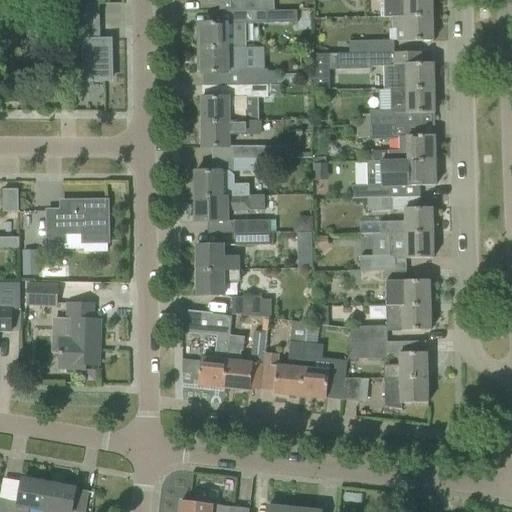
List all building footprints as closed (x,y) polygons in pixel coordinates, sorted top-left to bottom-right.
[(225,0),(226,0),(218,0),(218,13),(272,11),(272,0),(225,0)] [(391,17),(391,18),(432,17),(431,0),(382,0),(383,18),(391,17)] [(99,41),(98,5),(69,6),(70,51),(82,51),(83,82),(110,81),(110,41),(99,41)] [(242,49),(242,24),(272,24),(272,11),(218,13),(219,24),(200,25),(200,26),(195,28),(196,39),(200,40),(200,50),(242,49)] [(432,17),(391,18),(391,29),(404,29),(404,43),(432,42),(432,17)] [(34,19),(34,29),(0,29),(0,60),(35,59),(35,54),(46,53),(45,19),(34,19)] [(55,53),(70,53),(70,29),(55,29),(55,53)] [(367,43),(348,43),(348,54),(348,56),(385,55),(385,54),(393,54),(393,43),(367,43)] [(219,74),(219,87),(266,86),(277,86),(277,71),(265,72),(245,71),(245,49),(242,49),(200,50),(200,59),(196,61),(196,72),(200,73),(200,75),(219,74)] [(310,52),(293,52),(293,66),(310,66),(310,52)] [(393,67),(393,54),(385,54),(385,55),(348,56),(348,54),(336,54),(337,71),(369,70),(369,67),(393,67)] [(390,79),(390,91),(433,89),(433,64),(405,65),(405,78),(390,79)] [(201,99),(201,124),(246,123),(246,122),(246,98),(266,98),(266,86),(219,87),(219,99),(201,99)] [(356,128),(417,126),(421,126),(421,115),(434,114),(433,89),(390,91),(391,112),(368,112),(368,116),(355,116),(356,128)] [(246,123),(201,124),(202,149),(228,148),(228,136),(261,136),(260,122),(246,122),(246,123)] [(387,152),(387,163),(435,162),(434,137),(417,137),(417,126),(356,128),(356,139),(369,138),(369,140),(393,139),(393,137),(398,137),(398,152),(387,152)] [(317,141),(329,140),(329,131),(317,131),(317,141)] [(234,161),(267,160),(286,160),(286,148),(234,148),(234,161)] [(267,160),(234,161),(234,171),(267,171),(267,160)] [(351,200),(367,200),(392,200),(419,199),(419,193),(424,193),(424,187),(435,187),(434,163),(387,163),(382,164),(382,187),(351,188),(351,200)] [(194,173),(194,198),(247,197),(247,185),(233,185),(233,172),(194,173)] [(2,213),(17,213),(17,190),(2,190),(2,213)] [(247,197),(194,198),(195,223),(222,222),(221,213),(250,213),(250,198),(247,197)] [(392,200),(367,200),(367,213),(392,212),(392,200)] [(81,235),(81,243),(107,243),(106,202),(61,203),(61,212),(47,212),(47,244),(65,243),(65,235),(81,235)] [(388,235),(388,236),(432,234),(432,209),(403,210),(403,223),(379,223),(379,235),(388,235)] [(233,222),(233,235),(268,235),(268,221),(233,222)] [(302,264),(313,264),(314,234),(303,233),(302,264)] [(432,234),(388,236),(388,257),(404,256),(404,260),(433,259),(432,234)] [(268,235),(233,235),(234,247),(268,246),(268,235)] [(0,249),(18,249),(18,239),(0,238),(0,249)] [(327,239),(314,239),(314,246),(314,252),(319,252),(319,246),(327,246),(327,239)] [(195,247),(196,272),(238,272),(238,257),(222,257),(222,246),(195,247)] [(22,252),(23,276),(37,276),(37,251),(22,252)] [(384,271),(384,257),(359,258),(359,272),(360,272),(384,271)] [(386,285),(386,308),(430,306),(429,281),(395,282),(395,271),(384,271),(360,272),(350,272),(350,287),(361,287),(386,285)] [(238,272),(196,272),(196,297),(223,296),(223,281),(237,282),(238,272)] [(26,307),(56,308),(57,285),(26,284),(26,307)] [(0,285),(0,297),(16,299),(17,286),(0,285)] [(255,318),(255,320),(269,321),(269,319),(269,302),(260,302),(260,299),(231,299),(231,315),(255,318)] [(66,322),(71,323),(70,338),(59,337),(57,371),(85,372),(85,366),(97,366),(99,321),(92,321),(92,306),(67,305),(66,322)] [(351,328),(349,345),(386,344),(386,333),(430,332),(430,306),(386,308),(386,328),(351,328)] [(313,325),(328,327),(327,307),(313,308),(313,325)] [(0,333),(14,334),(15,309),(0,308),(0,333)] [(197,386),(223,389),(228,337),(230,318),(213,316),(213,314),(196,312),(193,335),(217,337),(214,361),(200,359),(200,362),(199,375),(197,386)] [(264,354),(260,391),(273,393),(273,395),(300,398),(304,357),(305,345),(305,344),(306,331),(306,327),(306,326),(291,323),(287,370),(276,369),(277,356),(264,354)] [(228,337),(223,389),(249,392),(252,365),(238,363),(239,352),(241,352),(242,339),(228,337)] [(349,345),(347,361),(387,361),(386,344),(349,345)] [(304,357),(300,398),(326,400),(329,373),(327,373),(327,372),(316,371),(317,360),(320,361),(321,346),(305,345),(304,357)] [(383,366),(383,380),(398,380),(427,379),(426,354),(403,354),(398,356),(398,366),(383,366)] [(200,362),(181,360),(181,373),(199,375),(200,362)] [(334,361),(332,373),(335,374),(335,379),(344,380),(346,362),(334,361)] [(398,380),(383,380),(384,408),(401,411),(401,405),(427,404),(427,379),(398,380)] [(344,382),(341,402),(357,404),(359,384),(359,380),(345,380),(344,382)] [(38,511),(43,511),(48,484),(22,480),(18,503),(0,500),(0,511),(27,511),(28,510),(38,511)] [(70,511),(74,489),(48,484),(43,511),(70,511)] [(248,511),(249,510),(228,508),(227,511),(217,511),(218,507),(180,502),(178,511),(248,511)]
